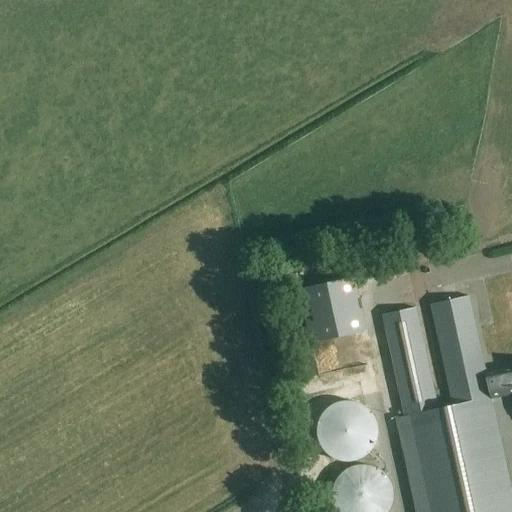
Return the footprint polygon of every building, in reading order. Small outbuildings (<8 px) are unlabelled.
[(356,280),(302,292),(313,344),(368,332),(356,280)] [(511,367),(487,373),(470,297),(431,306),(454,406),(439,410),(416,310),(382,317),(405,417),(395,419),(411,487),(416,511),(511,511),(511,489),(492,400),(511,395),(511,367)] [(318,371),(315,381),(331,386),(334,377),(318,371)] [(371,413),(361,405),(349,401),(336,403),(325,410),(318,421),(316,433),(320,445),(328,455),(339,461),(352,462),(364,457),(373,448),(377,437),(377,424),(371,413)] [(392,489),(387,478),(377,469),(365,465),(353,466),(342,472),(334,483),(332,495),(334,507),(337,511),(386,511),(391,502),(392,489)]
